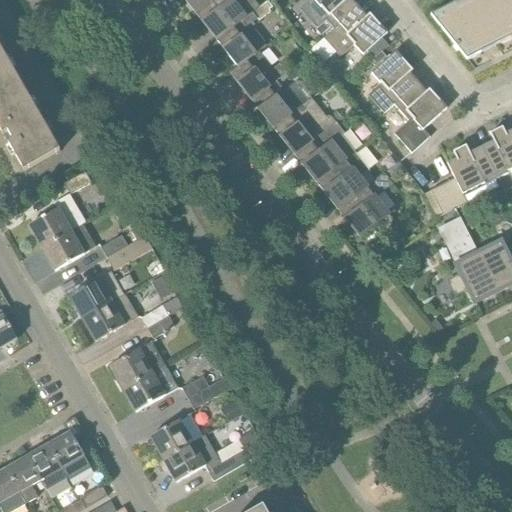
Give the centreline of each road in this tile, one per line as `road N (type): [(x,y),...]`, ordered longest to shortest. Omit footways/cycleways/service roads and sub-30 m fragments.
road 1 (residential): [(511,505),(107,0)]
road 2 (residential): [(149,511),(0,255)]
road 3 (residential): [(511,85),(477,97),(396,0)]
